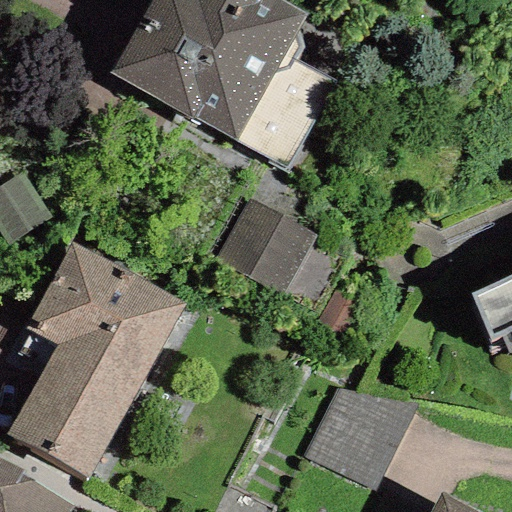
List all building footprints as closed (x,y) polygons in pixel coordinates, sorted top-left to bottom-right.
[(150,0),(110,73),(234,142),(282,169),(330,82),(284,56),(307,15),(279,0),(150,0)] [(311,234),(247,200),(214,262),(279,296),(311,234)] [(182,305),(72,245),(26,328),(54,344),(4,436),(86,480),(182,305)] [(511,316),(471,333),(488,380),(511,370),(511,316)] [(342,380),(309,455),(380,486),(413,411),(342,380)] [(21,468),(0,458),(0,511),(68,511),(71,507),(18,473),(21,468)]
